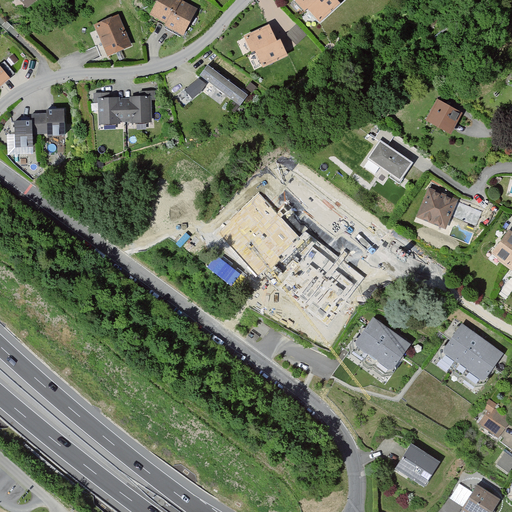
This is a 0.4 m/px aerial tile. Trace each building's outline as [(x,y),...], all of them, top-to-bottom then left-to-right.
[(180,0),(161,0),(154,16),(168,23),(166,28),(184,37),(197,11),(179,1),(180,0)] [(298,0),(294,3),(304,14),(308,10),(321,24),(341,5),(336,0),(298,0)] [(119,18),(98,27),(111,57),(132,47),(119,18)] [(270,27),(248,36),(254,50),(258,48),(265,66),(288,56),(280,39),(276,41),(270,27)] [(296,27),(289,34),(297,44),(305,37),(296,27)] [(0,86),(9,79),(0,67),(0,86)] [(209,67),(202,76),(242,106),(249,96),(209,67)] [(190,100),(206,87),(199,78),(182,91),(190,100)] [(118,98),(102,98),(102,123),(152,123),(152,98),(132,98),(132,101),(118,100),(118,98)] [(461,114),(439,102),(429,120),(451,132),(461,114)] [(66,110),(49,110),(49,115),(33,115),(33,122),(16,121),(16,146),(34,146),(34,134),(65,135),(66,110)] [(383,127),(375,139),(386,147),(395,135),(383,127)] [(367,162),(400,184),(413,166),(386,147),(380,143),(367,162)] [(456,201),(429,190),(419,217),(446,227),(456,201)] [(299,236),(258,193),(221,232),(259,278),(266,278),(328,326),(364,278),(304,231),(299,236)] [(483,215),(470,209),(465,221),(478,227),(483,215)] [(511,234),(510,233),(495,252),(511,265),(511,234)] [(373,315),(350,347),(391,376),(414,344),(373,315)] [(461,322),(438,354),(479,383),(502,351),(461,322)] [(511,416),(492,402),(488,408),(492,412),(482,425),(497,436),(511,416)] [(440,461),(411,442),(395,467),(424,485),(440,461)] [(495,463),(506,470),(511,462),(511,455),(505,450),(495,463)] [(495,511),(503,501),(478,484),(463,508),(462,511),(495,511)]
